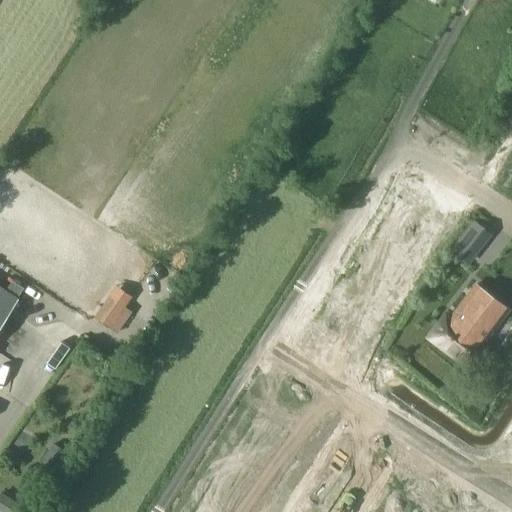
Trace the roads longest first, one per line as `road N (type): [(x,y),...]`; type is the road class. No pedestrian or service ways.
road 1 (residential): [(263,350),(397,141),(511,214)]
road 2 (residential): [(511,503),(263,350)]
road 3 (residential): [(162,511),(263,350)]
